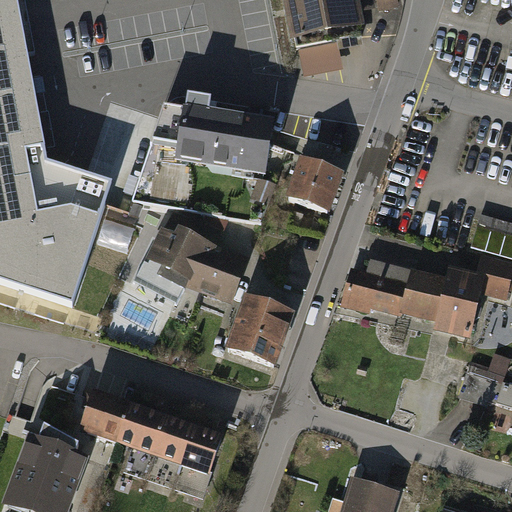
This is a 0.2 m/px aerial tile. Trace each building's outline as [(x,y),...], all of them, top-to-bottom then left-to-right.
[(0,0),(0,285),(74,309),(112,186),(47,167),(15,0),(0,0)] [(286,0),(295,42),(361,30),(358,13),(372,10),(370,0),(286,0)] [(378,0),(382,11),(399,7),(397,0),(378,0)] [(273,129),(185,115),(177,164),(265,178),(273,129)] [(511,159),(471,146),(460,178),(511,195),(511,159)] [(303,166),(290,202),(330,216),(342,180),(303,166)] [(251,266),(213,251),(220,238),(175,214),(147,266),(190,290),(235,307),(251,266)] [(511,225),(483,217),(474,248),(511,258),(511,225)] [(511,265),(483,259),(480,275),(511,282),(511,265)] [(447,281),(372,262),(368,277),(354,274),(345,308),(370,314),(372,307),(437,324),(447,281)] [(447,281),(437,324),(436,333),(472,341),(476,321),(481,319),(484,310),(480,306),(482,296),(486,280),(479,278),(450,271),(447,281)] [(511,287),(511,282),(480,275),(479,278),(486,280),(482,296),(508,302),(511,287)] [(246,305),(230,352),(277,368),(293,321),(246,305)] [(494,382),(469,374),(461,399),(497,410),(498,409),(505,385),(507,385),(511,371),(511,360),(502,357),(494,382)] [(498,409),(511,413),(511,386),(507,385),(505,385),(498,409)] [(95,397),(82,434),(210,477),(222,440),(95,397)] [(28,442),(5,510),(11,511),(69,511),(87,464),(75,459),(78,450),(44,429),(39,446),(28,442)] [(334,505),(332,511),(399,511),(403,502),(362,488),(353,485),(345,509),(334,505)]
